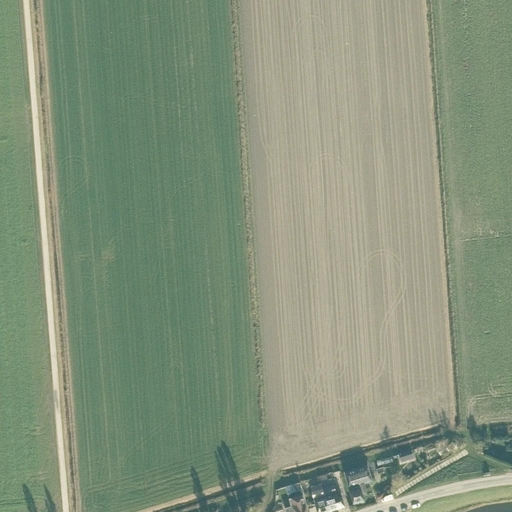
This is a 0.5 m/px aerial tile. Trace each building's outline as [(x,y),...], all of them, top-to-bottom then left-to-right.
[(449,452),(445,446),(437,450),(440,456),(449,452)] [(401,464),(414,460),(411,451),(398,455),(401,464)] [(372,484),(367,467),(367,466),(343,473),(349,490),(348,491),(353,505),(364,502),(362,496),(367,495),(364,486),(372,484)] [(337,498),(334,490),(331,479),(320,483),(321,485),(322,489),(328,511),(330,511),(340,509),(344,508),(341,497),(337,498)] [(302,490),(300,484),(292,486),(294,492),(302,490)] [(312,493),(311,493),(313,499),(316,511),(328,511),(322,489),(312,493)] [(306,511),(300,491),(287,495),(290,505),(284,506),(285,511),(306,511)]
